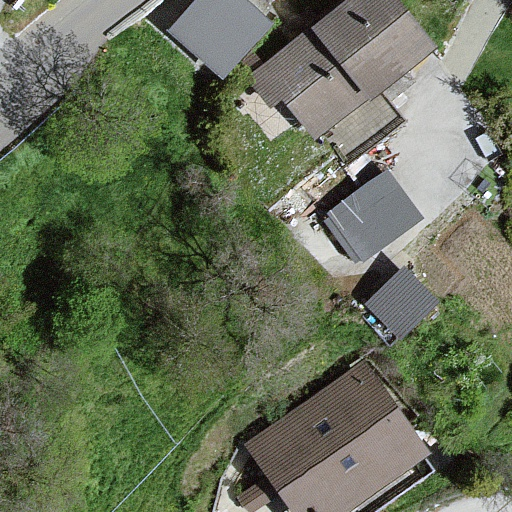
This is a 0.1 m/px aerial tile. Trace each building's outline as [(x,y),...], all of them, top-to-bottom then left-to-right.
[(244,0),(198,0),(170,32),(222,79),(272,24),(244,0)] [(437,46),(400,0),(345,0),(251,75),(308,147),(375,94),(437,46)] [(387,168),(320,216),(357,266),(423,218),(387,168)] [(440,301),(405,266),(366,305),(401,339),(440,301)] [(364,360),(246,444),(294,511),(345,511),(430,452),(364,360)]
